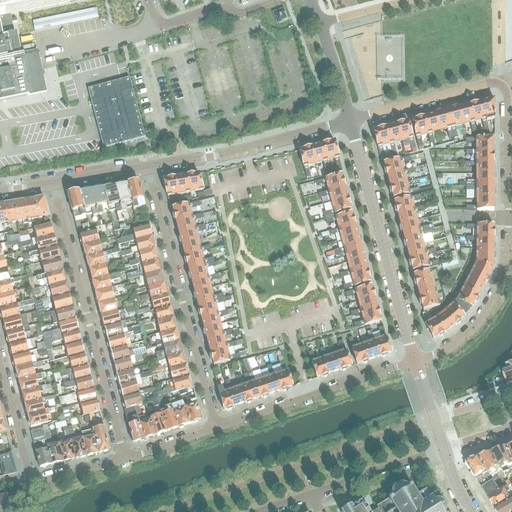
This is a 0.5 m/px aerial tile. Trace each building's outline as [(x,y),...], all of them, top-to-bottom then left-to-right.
[(0,0),(0,101),(47,91),(38,49),(19,53),(10,12),(69,0),(0,0)] [(278,23),(282,21),(281,20),(285,19),(283,15),(284,14),(283,10),(274,14),(278,23)] [(486,118),(486,120),(494,118),(494,98),(490,100),(487,98),(483,99),(482,102),(486,118)] [(477,103),(475,102),(471,103),(470,105),(469,105),(474,122),(475,121),(475,119),(481,118),(481,120),(481,119),(484,129),(488,128),(486,118),(482,102),(477,103)] [(476,131),(474,122),(469,105),(458,108),(463,125),(464,124),(463,122),(469,121),(469,123),(470,123),(472,132),(476,131)] [(458,108),(456,107),(452,108),(450,110),(446,111),(453,137),(457,136),(455,127),(455,125),(461,123),(461,125),(463,125),(458,108)] [(442,112),(440,111),(436,112),(435,114),(439,131),(440,130),(440,129),(446,127),(446,129),(447,129),(449,138),(453,137),(446,111),(442,112)] [(437,131),(439,131),(435,114),(423,117),(428,134),(430,144),(434,142),(432,133),(432,131),(437,129),(437,131)] [(423,117),(421,116),(417,117),(416,120),(411,121),(416,137),(419,147),(423,146),(420,136),(420,134),(426,132),(426,134),(428,134),(423,117)] [(404,123),(402,121),(398,122),(397,125),(396,125),(401,141),(402,141),(402,139),(408,137),(408,139),(411,149),(415,148),(413,138),(408,121),(404,123)] [(399,141),(401,141),(396,125),(385,128),(390,144),(392,154),(396,153),(394,143),(393,141),(399,140),(399,141)] [(385,128),(383,126),(379,127),(377,130),(373,131),(378,147),(381,157),(385,156),(382,146),(382,144),(388,143),(388,144),(390,144),(385,128)] [(493,150),(492,137),(475,138),(465,138),(466,142),(476,142),(478,142),(478,148),(476,148),(476,150),(493,150)] [(330,142),(328,141),(324,142),(323,144),(322,144),(327,161),(328,160),(328,158),(334,157),(334,159),(337,168),(341,167),(338,158),(339,158),(334,141),(330,142)] [(327,161),(322,144),(311,147),(316,164),(317,163),(316,161),(322,160),(322,162),(323,162),(325,171),(329,170),(327,161)] [(308,166),(308,164),(314,162),(314,164),(316,164),(311,147),(309,146),(305,147),(303,149),(299,150),(300,152),(304,167),(306,176),(310,175),(308,166)] [(495,156),(493,154),(493,150),(476,150),(466,150),(466,154),(476,154),(478,154),(478,160),(476,160),(476,162),(493,162),(495,160),(495,156)] [(411,160),(410,156),(400,159),(384,163),(385,167),(384,170),(385,174),(387,175),(404,171),(403,169),(401,170),(400,164),(402,163),(411,160)] [(493,162),(476,162),(466,162),(466,166),(476,166),(478,166),(478,172),(476,172),(476,174),(493,173),(493,162)] [(404,181),(403,176),(405,175),(414,172),(413,168),(404,171),(387,175),(390,186),(407,182),(406,180),(404,181)] [(191,192),(190,190),(198,189),(198,191),(203,190),(199,174),(195,174),(192,173),(188,173),(187,176),(190,192),(191,192)] [(495,175),(493,174),(493,173),(476,174),(476,175),(478,175),(478,181),(476,181),(466,182),(466,186),(493,186),(493,181),(495,179),(495,175)] [(330,189),(328,190),(328,191),(345,187),(345,186),(346,184),(345,180),(343,179),(341,174),(325,179),(315,182),(317,186),(326,183),(328,183),(330,189)] [(175,178),(173,176),(169,177),(167,179),(163,180),(167,196),(172,195),(171,193),(177,193),(177,195),(178,194),(175,178)] [(175,178),(178,194),(179,194),(179,192),(185,191),(185,193),(190,192),(187,176),(175,178)] [(127,184),(133,207),(133,209),(145,206),(139,183),(137,182),(127,184)] [(407,190),(405,184),(407,183),(407,182),(390,186),(390,187),(389,189),(390,193),(392,194),(393,198),(410,194),(419,191),(418,187),(409,190),(409,189),(407,190)] [(126,208),(133,207),(127,184),(115,186),(124,220),(129,219),(126,208)] [(124,220),(115,186),(103,188),(109,211),(109,212),(116,210),(119,221),(124,220)] [(495,192),(493,190),(493,186),(466,186),(466,190),(476,190),(478,190),(478,196),(476,197),(476,198),(493,198),(495,196),(495,192)] [(333,200),(331,201),(331,202),(348,198),(345,187),(328,191),(319,194),(320,198),(329,195),(331,195),(333,200)] [(103,212),(109,211),(103,188),(91,190),(98,215),(103,214),(103,212)] [(93,216),(98,215),(91,190),(80,191),(86,215),(93,214),(93,216)] [(74,218),(86,215),(80,191),(70,193),(68,196),(74,218)] [(413,207),(411,208),(410,202),(412,201),(421,199),(420,195),(411,197),(394,201),(395,206),(394,208),(395,212),(397,213),(414,209),(413,207)] [(34,199),(37,218),(43,217),(44,220),(50,219),(44,197),(34,199)] [(335,209),(333,210),(324,212),(325,216),(334,214),(351,210),(350,205),(351,203),(350,199),(348,198),(331,202),(332,204),(333,203),(335,209)] [(476,206),(466,206),(466,211),(476,211),(493,211),(493,198),(476,198),(476,200),(478,199),(478,206),(476,206)] [(31,219),(37,218),(34,199),(24,201),(28,223),(32,223),(31,219)] [(24,224),(28,223),(24,201),(14,202),(17,221),(23,220),(24,224)] [(200,206),(199,201),(189,204),(173,208),(174,213),(172,215),(173,219),(176,220),(176,221),(192,216),(192,215),(190,216),(188,209),(190,208),(200,206)] [(11,222),(17,221),(14,202),(4,204),(8,227),(12,226),(11,222)] [(414,219),(413,214),(415,213),(425,211),(423,206),(414,209),(397,213),(400,225),(417,220),(416,219),(414,219)] [(356,222),(355,218),(353,217),(352,213),(335,217),(326,220),(327,224),(336,221),(336,222),(338,221),(340,227),(338,228),(338,229),(355,225),(356,222)] [(193,227),(192,221),(193,221),(203,218),(202,214),(192,216),(176,221),(179,232),(195,228),(195,227),(193,227)] [(415,222),(417,222),(417,220),(400,225),(399,227),(400,231),(402,232),(404,236),(430,229),(429,225),(419,228),(417,228),(415,222)] [(122,244),(136,240),(152,236),(151,231),(151,230),(151,227),(149,226),(149,224),(133,229),(134,235),(121,238),(122,244)] [(493,229),(493,225),(476,224),(466,224),(466,229),(476,229),(478,229),(478,235),(476,235),(476,237),(493,237),(495,235),(495,231),(493,229)] [(35,229),(37,238),(54,234),(51,225),(35,229)] [(355,225),(338,229),(329,232),(330,236),(340,233),(340,234),(342,233),(343,238),(341,239),(341,240),(358,236),(355,225)] [(195,233),(197,232),(196,232),(206,230),(205,226),(195,228),(179,232),(180,237),(179,239),(180,243),(182,244),(182,245),(199,240),(198,239),(196,239),(195,233)] [(83,246),(99,241),(98,235),(106,232),(105,227),(80,234),(81,239),(80,241),(81,244),(82,244),(83,246)] [(430,229),(404,236),(405,240),(403,243),(404,247),(407,248),(423,244),(423,242),(421,243),(419,237),(421,236),(431,234),(430,229)] [(32,240),(33,245),(37,244),(38,251),(57,246),(54,234),(37,238),(32,240)] [(20,235),(10,236),(10,239),(10,242),(11,242),(18,240),(19,243),(21,243),(20,238),(20,235)] [(139,252),(155,248),(154,242),(154,241),(154,238),(152,238),(152,236),(136,240),(139,252)] [(360,244),(361,241),(360,237),(358,236),(341,240),(342,242),(344,241),(345,247),(343,248),(344,248),(334,251),(335,255),(361,248),(360,244)] [(493,249),(493,237),(476,237),(466,237),(466,241),(476,241),(478,241),(478,248),(476,248),(476,249),(493,249)] [(86,257),(102,253),(100,246),(109,243),(108,239),(99,241),(83,246),(84,251),(83,252),(84,255),(85,256),(86,257)] [(197,242),(199,242),(199,240),(182,245),(185,256),(202,252),(211,249),(210,245),(200,248),(200,247),(199,248),(197,242)] [(423,244),(407,248),(410,259),(426,255),(436,252),(435,248),(425,251),(423,251),(422,246),(424,245),(423,244)] [(57,246),(38,251),(28,253),(30,259),(40,257),(42,263),(60,258),(57,246)] [(130,266),(137,265),(142,263),(158,259),(157,254),(158,253),(157,250),(155,249),(155,248),(139,252),(134,253),(136,260),(129,262),(130,266)] [(366,257),(365,253),(362,252),(361,248),(335,255),(336,259),(346,256),(348,256),(349,262),(347,262),(348,264),(364,259),(366,257)] [(493,261),(495,259),(495,255),(493,253),(493,249),(476,249),(476,255),(478,255),(478,260),(476,260),(474,264),(491,268),(493,265),(493,261)] [(200,254),(202,253),(202,252),(185,256),(185,257),(184,259),(185,263),(187,264),(188,268),(215,262),(213,257),(204,260),(202,260),(200,254)] [(89,269),(105,264),(102,253),(86,257),(89,269)] [(426,263),(425,257),(427,256),(426,255),(410,259),(410,260),(408,262),(409,266),(412,267),(413,271),(429,267),(439,264),(438,260),(428,263),(428,262),(426,263)] [(45,274),(63,270),(60,258),(42,263),(45,274)] [(145,275),(161,271),(160,266),(161,264),(160,261),(158,261),(158,259),(142,263),(145,275)] [(367,271),(364,259),(348,264),(348,265),(350,265),(352,270),(350,271),(340,274),(341,278),(351,275),(367,271)] [(204,269),(206,268),(216,266),(215,262),(188,268),(190,273),(188,275),(189,279),(192,280),(192,281),(208,276),(208,275),(206,276),(204,269)] [(92,280),(108,276),(105,264),(89,269),(92,280)] [(490,271),(491,268),(474,264),(473,267),(475,268),(472,273),(470,272),(467,277),(483,285),(485,282),(487,281),(489,277),(488,275),(490,271)] [(0,282),(10,280),(7,269),(0,270),(0,282)] [(49,286),(66,281),(63,270),(45,274),(36,277),(38,282),(47,279),(49,286)] [(429,275),(431,274),(430,270),(414,274),(415,279),(413,281),(414,285),(417,286),(433,282),(433,280),(431,281),(429,275)] [(148,287),(164,283),(163,277),(164,276),(163,273),(162,272),(161,271),(145,275),(148,287)] [(369,278),(371,276),(370,272),(367,271),(351,275),(351,277),(353,276),(355,282),(353,282),(353,283),(343,285),(344,289),(354,287),(370,283),(369,278)] [(95,292),(111,288),(110,282),(120,279),(119,273),(108,276),(92,280),(93,286),(92,287),(93,290),(95,291),(95,292)] [(207,281),(209,281),(219,278),(218,274),(208,276),(192,281),(195,292),(211,288),(211,286),(209,287),(207,281)] [(20,277),(10,280),(0,282),(0,295),(13,292),(11,286),(14,285),(14,283),(21,281),(20,277)] [(466,285),(464,284),(462,288),(477,296),(483,285),(467,277),(467,279),(469,280),(466,285)] [(52,297),(69,293),(66,281),(49,286),(47,286),(48,292),(50,291),(52,297)] [(432,284),(434,283),(433,282),(417,286),(420,298),(436,293),(435,289),(433,289),(432,284)] [(151,298),(167,294),(166,289),(167,288),(166,285),(165,284),(164,283),(148,287),(151,298)] [(360,300),(358,301),(358,302),(375,298),(374,297),(376,295),(375,291),(372,290),(371,286),(355,290),(345,293),(346,297),(356,294),(358,294),(360,300)] [(98,304),(114,299),(111,288),(95,292),(96,297),(95,299),(96,302),(98,302),(98,304)] [(210,290),(211,289),(211,288),(195,292),(195,293),(193,295),(194,299),(197,300),(198,305),(224,298),(223,294),(213,296),(211,296),(210,290)] [(460,296),(458,295),(456,299),(471,307),(473,303),(476,302),(478,299),(477,296),(462,288),(461,289),(463,290),(460,296)] [(0,308),(16,304),(13,292),(0,295),(0,308)] [(49,298),(50,301),(53,300),(56,311),(73,307),(69,293),(52,297),(49,298)] [(435,295),(437,295),(436,293),(420,298),(419,300),(420,304),(422,305),(423,310),(440,305),(438,301),(436,301),(435,295)] [(154,310),(155,310),(170,305),(169,300),(170,299),(169,296),(168,295),(167,294),(151,298),(154,310)] [(214,305),(216,305),(215,304),(225,302),(224,298),(198,305),(199,309),(198,311),(199,315),(201,316),(201,317),(218,313),(217,311),(215,312),(214,305)] [(378,309),(375,298),(358,302),(358,303),(360,303),(362,308),(360,309),(350,312),(351,316),(361,313),(378,309)] [(101,315),(117,311),(114,299),(98,304),(101,315)] [(463,316),(471,307),(456,299),(453,303),(463,316)] [(25,302),(16,304),(0,308),(0,309),(1,313),(0,315),(1,318),(2,319),(3,320),(19,316),(20,316),(18,308),(26,306),(25,302)] [(463,316),(453,303),(450,306),(451,307),(447,311),(446,310),(445,311),(455,324),(457,325),(460,322),(460,320),(463,316)] [(153,321),(154,323),(157,322),(173,317),(172,312),(173,311),(172,308),(171,307),(170,305),(155,310),(157,319),(153,321)] [(59,323),(76,318),(73,307),(56,311),(59,323)] [(378,309),(361,313),(361,315),(363,314),(365,320),(363,321),(354,323),(355,327),(364,325),(381,321),(380,317),(381,314),(380,310),(378,309)] [(217,318),(219,317),(228,314),(227,310),(218,313),(201,317),(204,328),(221,324),(220,323),(218,323),(217,318)] [(104,327),(120,322),(117,311),(101,315),(104,327)] [(440,317),(439,315),(435,318),(444,332),(455,324),(445,311),(443,312),(445,313),(440,317)] [(6,332),(22,328),(19,316),(3,320),(4,325),(3,327),(4,330),(5,331),(6,332)] [(173,317),(157,322),(160,333),(176,329),(175,324),(176,322),(175,320),(174,319),(173,317)] [(54,336),(62,334),(79,330),(76,318),(59,323),(60,329),(53,331),(54,336)] [(430,323),(429,321),(425,324),(433,339),(437,336),(440,337),(444,334),(444,332),(435,318),(434,318),(435,320),(430,323)] [(107,339),(124,334),(120,322),(104,327),(105,330),(104,331),(105,334),(106,334),(107,339)] [(219,326),(221,325),(221,324),(204,328),(204,329),(203,331),(204,335),(206,337),(207,341),(224,336),(234,334),(232,329),(223,332),(221,332),(219,326)] [(387,354),(391,352),(383,327),(379,328),(382,338),(382,340),(376,342),(376,340),(374,340),(380,356),(382,358),(386,356),(387,354)] [(9,344),(26,340),(22,328),(6,332),(7,337),(6,339),(7,342),(9,343),(9,344)] [(157,346),(163,345),(179,340),(178,335),(179,334),(178,331),(177,330),(176,329),(160,333),(162,340),(156,342),(157,346)] [(62,334),(54,336),(52,337),(53,343),(64,340),(65,346),(82,341),(79,330),(62,334)] [(380,356),(374,340),(371,331),(367,332),(370,342),(371,344),(365,345),(365,344),(363,344),(369,360),(380,356)] [(110,350),(127,346),(124,334),(107,339),(108,343),(107,344),(108,347),(110,348),(110,350)] [(222,338),(224,338),(224,336),(207,341),(210,352),(227,348),(237,345),(235,341),(226,344),(226,343),(224,344),(222,338)] [(356,347),(352,337),(348,339),(352,348),(351,348),(357,364),(361,363),(364,364),(367,363),(368,360),(369,360),(363,344),(362,344),(362,346),(356,348),(356,347)] [(12,356),(29,351),(26,340),(9,344),(10,349),(10,351),(10,354),(12,355),(12,356)] [(162,357),(166,356),(182,352),(181,347),(182,346),(181,343),(180,342),(179,340),(163,345),(165,353),(161,354),(162,357)] [(68,357),(85,353),(82,341),(65,346),(68,357)] [(346,350),(342,341),(338,342),(342,351),(341,351),(342,353),(336,355),(335,353),(334,354),(339,370),(340,370),(342,371),(346,370),(347,367),(351,366),(346,350)] [(113,362),(130,357),(127,346),(110,350),(113,362)] [(327,356),(324,347),(320,348),(323,358),(328,374),(339,370),(334,354),(333,354),(333,356),(328,358),(327,356)] [(225,350),(227,349),(227,348),(210,352),(211,353),(209,355),(210,359),(213,360),(214,365),(230,361),(230,360),(240,358),(239,354),(229,356),(227,357),(225,350)] [(15,368),(32,364),(29,351),(12,356),(14,361),(13,363),(14,366),(15,367),(15,368)] [(316,360),(312,351),(308,352),(311,362),(317,378),(321,376),(323,378),(327,376),(328,374),(323,358),(322,358),(322,360),(316,362),(316,360)] [(169,368),(186,364),(184,359),(185,357),(184,354),(183,354),(182,352),(166,356),(169,368)] [(85,353),(68,357),(55,361),(53,361),(55,367),(70,363),(72,369),(88,365),(85,353)] [(116,373),(133,369),(130,357),(113,362),(116,373)] [(287,370),(284,361),(280,362),(283,372),(283,374),(276,376),(276,374),(274,374),(280,391),(280,390),(283,392),(287,390),(288,388),(292,386),(288,370),(287,370)] [(506,384),(511,381),(511,363),(511,362),(506,364),(508,369),(502,371),(506,384)] [(18,380),(35,375),(34,369),(37,368),(35,363),(32,364),(15,368),(17,373),(16,375),(17,378),(18,379),(18,380)] [(172,380),(189,375),(187,371),(188,369),(187,366),(186,365),(186,364),(169,368),(172,380)] [(75,380),(91,377),(88,365),(72,369),(61,372),(62,377),(74,374),(75,380)] [(280,391),(274,374),(271,365),(267,366),(270,376),(271,378),(265,380),(265,378),(263,378),(269,394),(280,391)] [(119,385),(136,381),(133,369),(116,373),(117,376),(116,377),(117,380),(118,381),(119,385)] [(255,381),(252,372),(248,373),(256,399),(261,397),(263,398),(267,397),(268,395),(269,394),(263,378),(262,379),(262,381),(256,383),(255,381)] [(45,378),(46,378),(45,373),(35,375),(18,380),(20,385),(19,387),(20,389),(21,390),(21,391),(38,387),(37,381),(45,378)] [(252,400),(256,399),(248,373),(244,374),(247,384),(247,386),(241,388),(241,386),(239,386),(245,403),(247,404),(251,403),(252,400)] [(166,394),(175,392),(186,389),(192,387),(190,382),(191,380),(190,377),(189,377),(189,375),(172,380),(174,387),(165,390),(166,394)] [(94,388),(91,377),(75,380),(64,383),(65,389),(77,386),(78,392),(94,388)] [(232,389),(229,379),(225,381),(228,390),(234,406),(245,403),(239,386),(238,387),(238,389),(233,391),(233,389),(232,389)] [(122,397),(139,393),(136,381),(119,385),(121,390),(119,391),(120,394),(122,394),(122,397)] [(24,403),(42,399),(40,392),(47,390),(46,385),(38,387),(21,391),(23,397),(22,398),(23,401),(24,402),(24,403)] [(224,391),(222,386),(218,388),(224,410),(225,409),(228,410),(232,409),(233,407),(234,406),(228,390),(224,391)] [(190,423),(198,421),(197,420),(201,418),(193,389),(192,387),(186,389),(191,404),(184,407),(190,423)] [(80,404),(97,400),(94,388),(78,392),(77,392),(80,404)] [(139,393),(122,397),(124,403),(123,404),(124,407),(125,407),(126,409),(134,407),(139,406),(142,405),(139,393)] [(27,415),(45,410),(43,404),(46,403),(45,401),(52,399),(51,396),(42,399),(24,403),(26,408),(25,410),(26,413),(27,414),(27,415)] [(97,400),(80,404),(84,415),(89,414),(93,413),(100,411),(97,400)] [(178,427),(190,423),(184,407),(183,402),(171,406),(172,408),(178,427)] [(166,410),(164,404),(158,406),(167,431),(178,427),(172,408),(166,410)] [(158,406),(154,408),(156,416),(150,418),(156,435),(167,431),(158,406)] [(134,407),(126,409),(124,410),(132,441),(135,442),(145,439),(139,423),(138,418),(137,416),(134,407)] [(45,410),(27,415),(29,420),(28,421),(29,424),(30,425),(31,426),(48,422),(46,416),(49,415),(49,412),(55,411),(54,408),(45,410)] [(150,417),(145,418),(144,416),(138,418),(139,423),(145,439),(156,435),(150,418),(150,417)] [(99,453),(108,451),(109,449),(110,449),(103,424),(92,427),(93,428),(99,453)] [(32,437),(45,434),(44,432),(43,428),(31,431),(32,437)] [(81,431),(82,438),(87,456),(99,453),(93,428),(81,431)] [(75,439),(73,430),(68,431),(70,437),(71,440),(75,459),(87,456),(82,438),(75,439)] [(49,431),(44,432),(45,434),(52,464),(63,462),(59,443),(52,445),(49,431)] [(45,434),(32,437),(34,443),(42,441),(43,446),(44,447),(45,446),(46,449),(36,451),(40,467),(52,464),(45,434)] [(63,462),(75,459),(71,440),(59,443),(63,462)] [(505,474),(511,471),(511,458),(508,447),(491,453),(502,470),(505,474)] [(0,464),(14,461),(11,451),(0,453),(0,464)] [(498,472),(502,470),(491,453),(479,457),(489,473),(491,477),(498,473),(498,472)] [(467,464),(482,488),(490,483),(485,475),(489,473),(479,457),(468,461),(467,464)] [(0,464),(3,476),(16,473),(14,461),(0,464)] [(494,481),(490,483),(482,488),(482,489),(489,499),(500,492),(494,481)] [(445,511),(445,509),(445,506),(443,504),(440,502),(437,501),(434,502),(432,499),(433,499),(433,498),(431,498),(428,492),(428,491),(427,490),(425,491),(422,490),(420,491),(418,493),(417,496),(413,490),(413,489),(412,488),(412,489),(411,487),(410,486),(408,487),(407,488),(404,486),(401,486),(397,486),(394,488),(392,491),(391,495),(391,498),(389,498),(388,500),(376,507),(378,509),(373,511),(445,511)] [(511,500),(511,499),(508,493),(510,491),(507,487),(500,492),(489,499),(496,510),(511,500)] [(0,511),(5,511),(11,511),(7,494),(0,496),(0,511)] [(511,511),(511,500),(496,510),(496,511),(511,511)] [(369,511),(363,502),(352,508),(351,506),(349,507),(347,506),(343,509),(342,511),(341,511),(369,511)]
